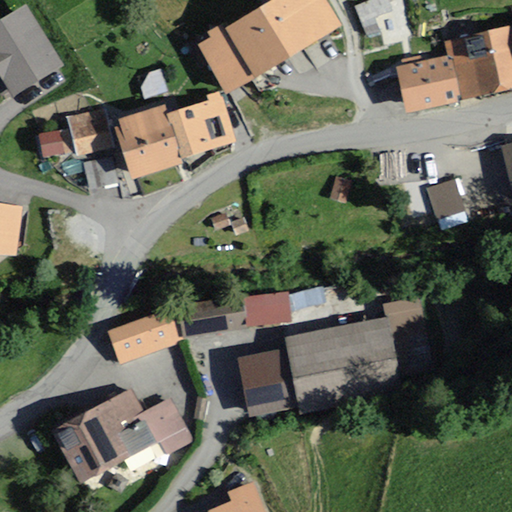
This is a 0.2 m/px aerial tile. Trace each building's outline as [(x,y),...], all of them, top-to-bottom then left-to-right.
[(279,0),(283,5),(197,53),(225,102),(269,78),(266,74),(341,32),(323,0),(279,0)] [(391,0),(370,0),(358,4),(365,23),(396,12),(391,0)] [(62,72),(26,13),(0,28),(0,92),(8,105),(62,72)] [(511,17),(502,19),(503,25),(436,39),(440,56),(386,67),(395,111),(511,86),(511,17)] [(99,120),(97,111),(63,119),(73,156),(106,148),(114,179),(168,166),(165,157),(221,143),(211,102),(153,117),(150,108),(99,120)] [(54,155),(52,132),(34,134),(37,157),(54,155)] [(511,144),(498,148),(511,193),(511,144)] [(106,185),(101,161),(79,165),(84,189),(106,185)] [(459,209),(449,183),(427,192),(438,217),(459,209)] [(0,254),(11,256),(18,208),(0,205),(0,254)] [(294,310),(329,302),(324,282),(245,301),(252,329),(296,318),(294,310)] [(383,320),(279,340),(286,373),(253,379),(258,404),(292,398),(294,409),(401,388),(398,375),(436,368),(423,299),(380,307),(383,320)] [(162,314),(104,335),(115,366),(173,345),(162,314)] [(139,415),(124,387),(39,431),(68,488),(153,445),(158,456),(187,441),(166,400),(139,415)] [(259,511),(247,483),(221,494),(225,504),(204,511),(259,511)]
